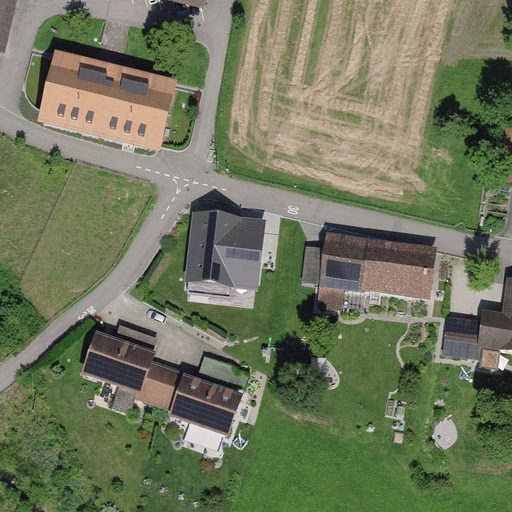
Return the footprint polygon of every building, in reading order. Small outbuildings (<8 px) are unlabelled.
[(172,0),(204,7),(205,0),(0,0),(0,57),(1,57),(14,0),(172,0)] [(171,85),(60,58),(43,128),(154,154),(171,85)] [(511,186),(511,127),(506,126),(498,184),(511,186)] [(257,290),(263,221),(196,216),(190,284),(257,290)] [(426,305),(431,263),(319,249),(314,291),(426,305)] [(511,355),(511,278),(508,278),(504,314),(453,309),(449,350),(511,355)] [(196,371),(100,338),(88,372),(170,400),(166,414),(226,434),(238,399),(192,383),(196,371)]
